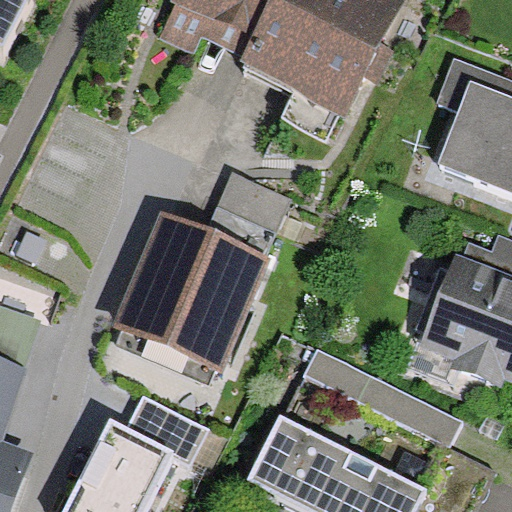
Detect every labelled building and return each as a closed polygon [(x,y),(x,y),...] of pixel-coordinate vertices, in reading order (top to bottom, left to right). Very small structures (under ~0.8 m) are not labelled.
[(0,0),(0,63),(1,64),(32,0),(0,0)] [(243,54),(269,0),(165,0),(159,14),(243,54)] [(380,0),(269,0),(243,54),(239,63),(330,107),(380,0)] [(482,76),(461,67),(444,109),(466,118),(446,167),(511,193),(511,100),(477,87),(482,76)] [(280,200),(227,177),(209,218),(261,241),(280,200)] [(271,268),(170,224),(120,338),(221,382),(271,268)] [(511,269),(511,241),(490,234),(481,257),(511,269)] [(511,275),(450,252),(416,339),(458,355),(455,365),(491,379),(495,367),(511,373),(511,275)] [(320,354),(306,380),(444,451),(457,424),(320,354)] [(0,435),(20,373),(0,366),(0,511),(2,511),(25,444),(0,435)] [(410,511),(421,491),(276,418),(243,485),(297,511),(410,511)] [(158,511),(182,462),(117,431),(77,511),(158,511)] [(460,452),(433,511),(481,511),(501,470),(460,452)]
